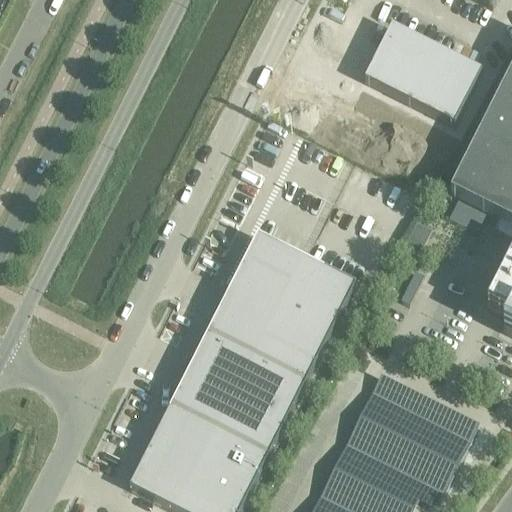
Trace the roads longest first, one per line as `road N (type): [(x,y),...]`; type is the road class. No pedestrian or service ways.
road 1 (unclassified): [(292,0),(88,405)]
road 2 (tertiary): [(0,358),(179,0)]
road 3 (tertiary): [(125,0),(0,251)]
